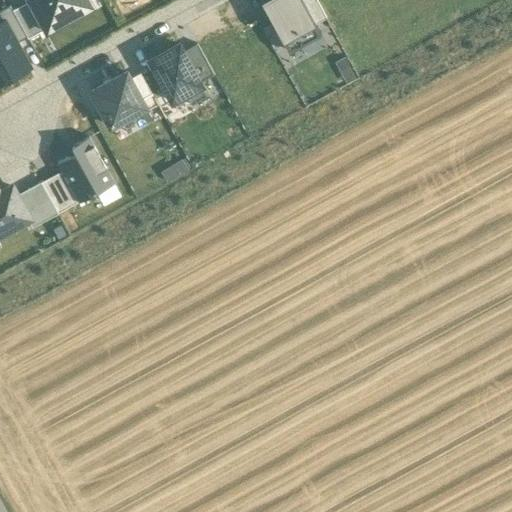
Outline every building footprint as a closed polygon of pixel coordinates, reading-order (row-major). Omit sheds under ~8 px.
[(28,0),(29,1),(45,29),(46,31),(88,8),(85,3),(88,1),(87,0),(28,0)] [(283,43),(288,51),(320,34),(315,25),(301,0),(261,0),(260,1),(272,22),(283,43)] [(301,0),(315,25),(326,19),(315,0),(301,0)] [(45,29),(29,1),(12,11),(26,38),(27,39),(45,29)] [(16,43),(26,38),(12,11),(9,6),(0,10),(0,17),(3,23),(4,22),(16,43)] [(4,22),(3,23),(0,24),(0,83),(29,68),(16,43),(4,22)] [(283,43),(272,22),(261,28),(272,48),(283,43)] [(199,83),(182,51),(178,43),(147,60),(165,92),(153,98),(157,105),(164,118),(189,104),(190,106),(207,96),(199,83)] [(213,75),(196,44),(182,51),(199,83),(213,75)] [(129,79),(125,72),(90,91),(110,126),(145,107),(129,79)] [(129,79),(145,107),(147,111),(157,105),(153,98),(140,73),(129,79)] [(56,162),(61,171),(78,202),(113,183),(88,137),(73,145),(72,144),(63,149),(67,157),(56,162)] [(61,171),(40,183),(57,214),(78,202),(61,171)] [(30,221),(28,222),(31,228),(57,214),(40,183),(16,196),(30,221)] [(0,193),(0,237),(28,222),(30,221),(16,196),(11,188),(0,193)]
